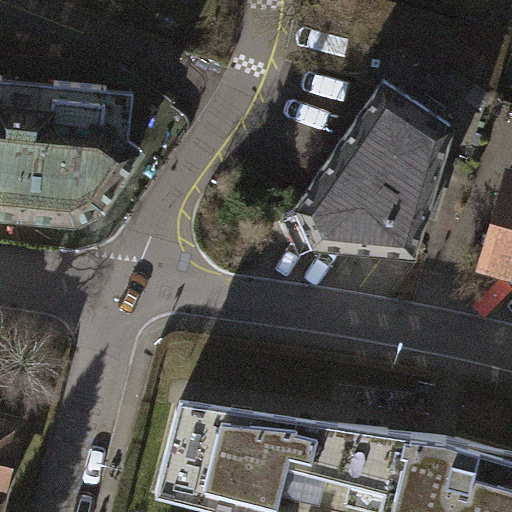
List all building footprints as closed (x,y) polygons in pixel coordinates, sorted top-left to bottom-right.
[(442,61),(495,95),(511,39),(377,0),(304,0),(300,19),(353,34),(351,44),(369,45),(388,45),(431,76),(442,61)] [(388,45),(369,45),(364,78),(381,81),(384,76),(452,124),(442,159),(473,168),(495,95),(442,61),(431,76),(388,45)] [(452,124),(384,76),(381,81),(296,202),(313,240),(414,250),(442,159),(452,124)] [(0,207),(66,215),(94,201),(134,146),(98,116),(0,106),(0,207)] [(511,264),(511,149),(501,147),(471,253),(511,264)] [(511,511),(511,449),(388,423),(165,391),(141,487),(241,511),(265,511),(278,461),(375,485),(368,511),(511,511)] [(0,511),(25,419),(0,412),(0,511)]
